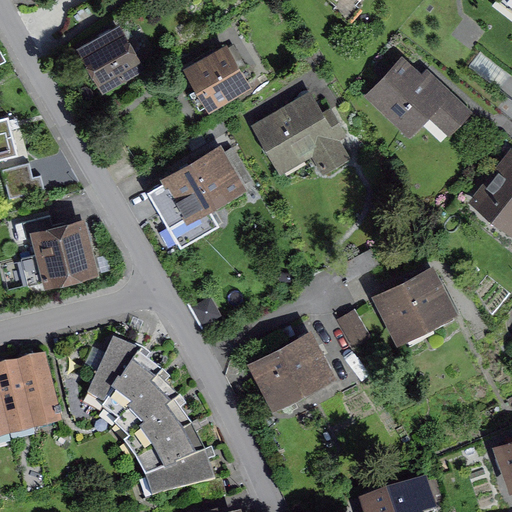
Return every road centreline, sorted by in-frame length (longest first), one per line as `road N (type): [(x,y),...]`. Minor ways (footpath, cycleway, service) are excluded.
road 1 (residential): [(160,294),(0,8)]
road 2 (residential): [(275,511),(160,294)]
road 3 (residential): [(0,334),(160,294)]
